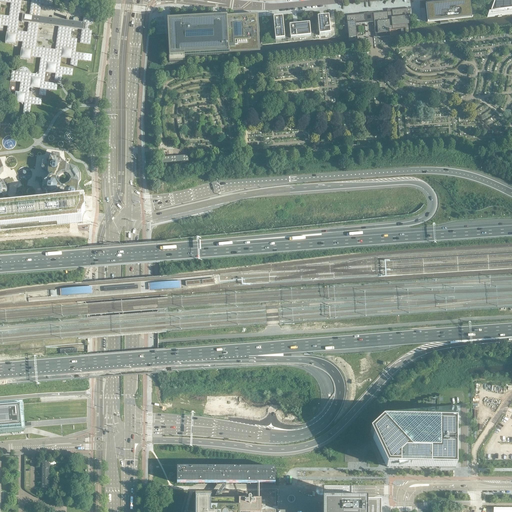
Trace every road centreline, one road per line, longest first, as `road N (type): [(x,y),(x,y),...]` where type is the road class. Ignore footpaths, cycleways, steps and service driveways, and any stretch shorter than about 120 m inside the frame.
road 1 (motorway): [(143,218),(314,186),(425,186),(432,204),(414,222),(187,250)]
road 2 (motorway): [(130,441),(303,447),(333,432),(399,364),(430,349),(511,333)]
road 3 (motorway): [(511,193),(479,178),(421,170),(259,181),(163,201)]
road 4 (motorway): [(511,229),(187,250)]
road 5 (motorway): [(0,389),(321,364)]
road 6 (motorway): [(247,350),(511,330)]
road 7 (motorway): [(0,370),(247,350)]
road 8 (secondary): [(109,236),(110,432)]
road 9 (motorway): [(187,250),(0,264)]
road 10 (secondary): [(128,187),(140,0)]
road 11 (motorway): [(321,364),(340,391),(314,429),(284,436),(211,427)]
road 12 (secondary): [(131,408),(129,240)]
road 13 (secondary): [(119,0),(108,162)]
